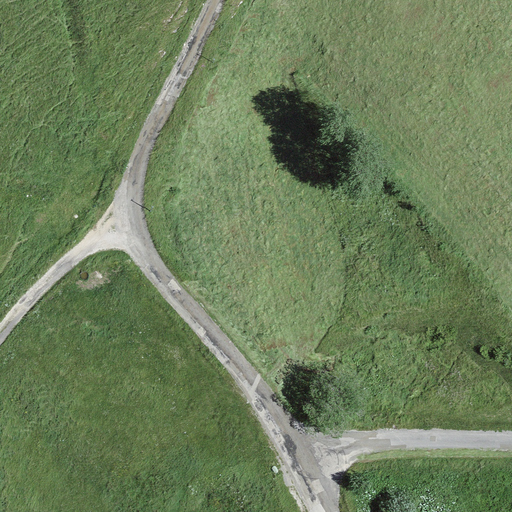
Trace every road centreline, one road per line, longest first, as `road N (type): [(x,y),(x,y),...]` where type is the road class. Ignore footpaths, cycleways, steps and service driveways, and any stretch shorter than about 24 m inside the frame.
road 1 (residential): [(216,0),(146,144),(138,216),(159,267),(294,448)]
road 2 (residential): [(294,448),(511,450)]
road 3 (track): [(0,332),(21,296),(138,216)]
